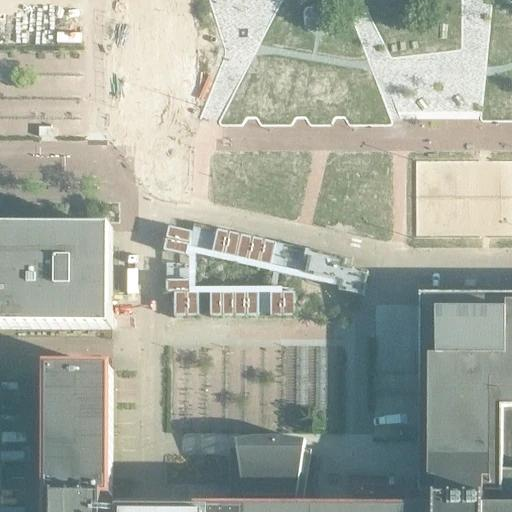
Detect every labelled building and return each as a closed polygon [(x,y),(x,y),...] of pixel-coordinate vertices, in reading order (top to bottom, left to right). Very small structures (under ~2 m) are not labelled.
[(330,34),(235,35),(235,126),(330,125),(330,34)] [(285,269),(290,245),(195,223),(193,232),(170,227),(165,251),(187,256),(189,248),(285,269)] [(0,329),(113,330),(113,312),(114,233),(114,231),(12,230),(12,238),(12,240),(0,240),(0,329)] [(299,247),(293,272),(340,282),(338,290),(364,296),(370,271),(345,265),(347,258),(299,247)] [(192,291),(192,268),(167,268),(167,292),(176,293),(176,318),(200,318),(200,291),(192,291)] [(295,293),(211,293),(211,319),(296,318),(295,293)] [(511,511),(511,294),(427,294),(427,298),(422,298),(422,385),(422,495),(427,495),(427,499),(437,499),(437,511),(361,511),(295,511),(296,506),(304,506),(313,452),(305,451),(306,443),(303,442),(299,442),(296,441),(292,441),(288,440),(285,440),(281,440),(278,440),(274,440),(270,440),(267,440),(263,440),(259,440),(256,440),(252,441),(249,441),(245,441),(241,442),(238,442),(239,450),(232,452),(240,506),(248,506),(248,511),(145,511),(134,511),(106,511),(106,498),(113,498),(113,371),(51,371),(50,511),(511,511)] [(48,505),(48,487),(39,487),(39,505),(48,505)]
